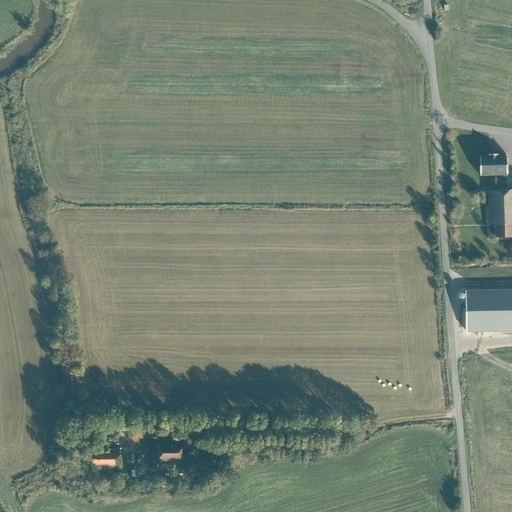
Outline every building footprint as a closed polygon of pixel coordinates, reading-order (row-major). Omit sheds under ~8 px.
[(505,153),(478,155),(479,175),(506,174),(505,153)] [(511,191),(490,192),(490,222),(511,221),(511,191)] [(511,221),(490,222),(490,239),(511,239),(511,221)] [(182,463),(182,442),(158,442),(158,471),(175,471),(175,463),(182,463)] [(120,473),(121,447),(107,447),(107,452),(92,451),(92,467),(103,468),(103,472),(120,473)]
